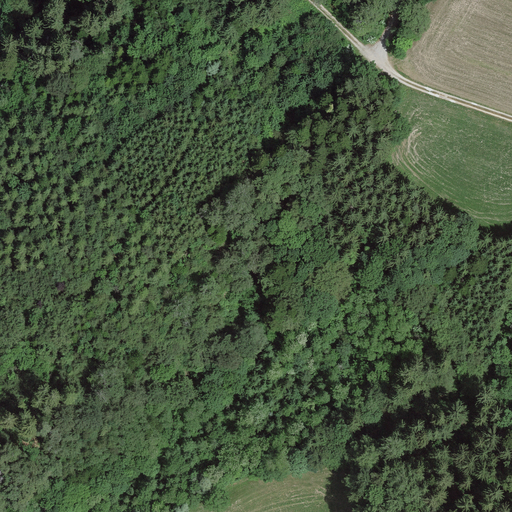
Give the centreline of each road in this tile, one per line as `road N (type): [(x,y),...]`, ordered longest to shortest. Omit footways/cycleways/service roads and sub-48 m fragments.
road 1 (track): [(282,252),(314,219),(337,221),(455,371),(452,397),(378,431),(360,466),(355,511)]
road 2 (track): [(398,0),(375,57),(414,87),(511,119)]
